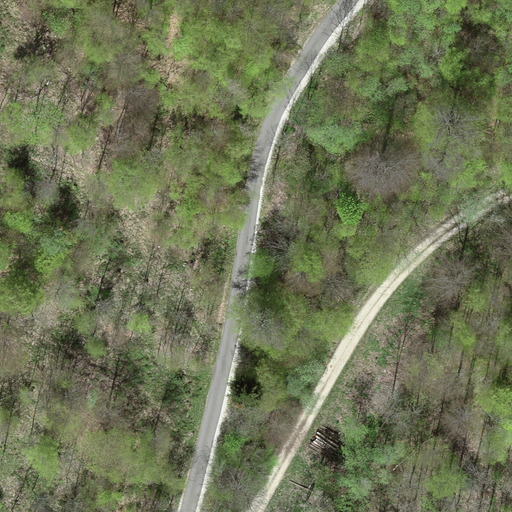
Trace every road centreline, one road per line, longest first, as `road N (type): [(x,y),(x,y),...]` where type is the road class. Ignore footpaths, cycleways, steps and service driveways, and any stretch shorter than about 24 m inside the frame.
road 1 (unclassified): [(348,0),(288,87),(262,145),(190,511)]
road 2 (track): [(511,196),(429,248),(367,317),(262,511)]
